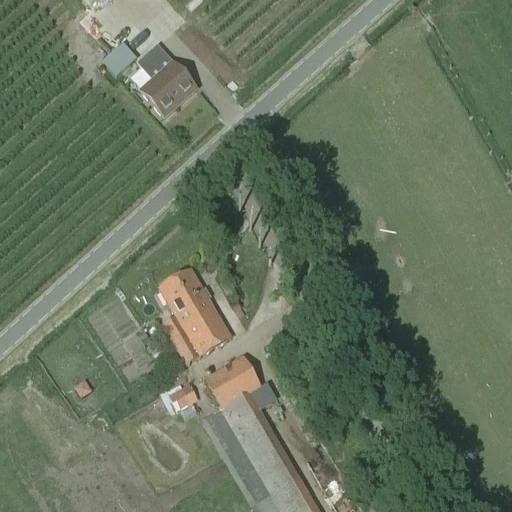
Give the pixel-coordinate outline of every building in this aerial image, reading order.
[(83,0),(91,8),(100,0),(83,0)] [(161,123),(194,94),(156,51),(136,68),(151,85),(138,96),(161,123)] [(189,276),(158,294),(183,336),(169,344),(184,370),(229,344),(189,276)] [(160,342),(145,351),(152,361),(166,352),(160,342)] [(241,364),(203,386),(220,415),(206,423),(255,508),(257,511),(311,511),(295,484),(246,400),(258,393),(241,364)] [(175,415),(196,405),(187,388),(167,399),(175,415)]
